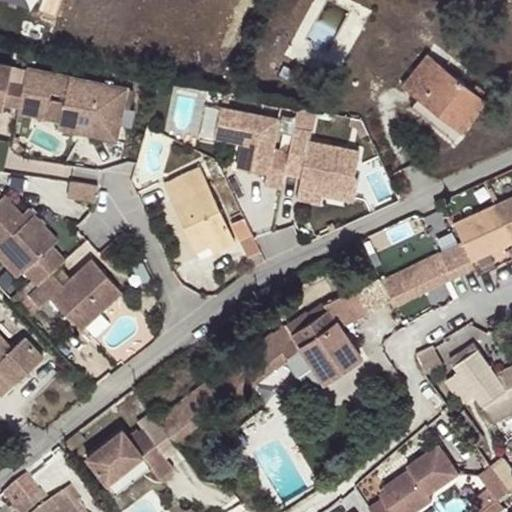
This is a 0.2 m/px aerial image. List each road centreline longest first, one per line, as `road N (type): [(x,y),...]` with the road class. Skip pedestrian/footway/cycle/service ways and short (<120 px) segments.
road 1 (residential): [(511,156),(270,269),(191,326)]
road 2 (residential): [(511,286),(415,336),(406,361),(425,408),(305,511)]
road 3 (residential): [(191,326),(0,483)]
road 4 (residential): [(191,326),(116,181)]
